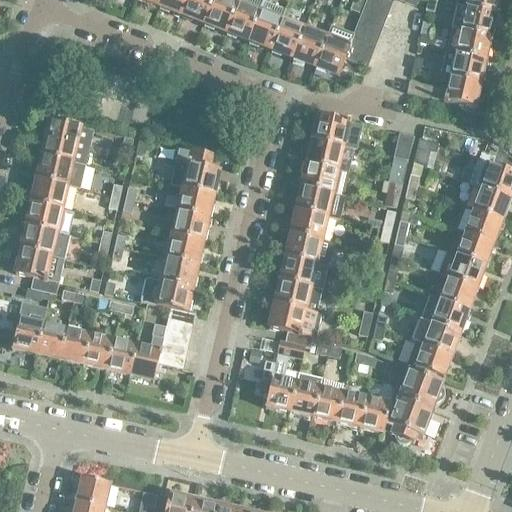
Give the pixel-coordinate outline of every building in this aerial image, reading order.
[(135,0),(136,0),(158,9),(161,0),(135,0)] [(181,17),(187,0),(161,0),(158,9),(181,17)] [(213,0),(187,0),(181,17),(203,26),(213,0)] [(226,35),(239,0),(236,0),(234,5),(221,0),(213,0),(203,26),(226,35)] [(248,44),(264,4),(254,0),(239,0),(226,35),(248,44)] [(365,7),(367,2),(360,0),(354,0),(350,12),(361,17),(365,7)] [(393,5),(380,0),(379,0),(367,0),(367,2),(365,7),(388,16),(393,5)] [(416,9),(419,0),(405,0),(404,5),(416,9)] [(456,0),(455,7),(497,17),(497,16),(500,0),(456,0)] [(437,3),(429,1),(426,13),(435,15),(437,3)] [(270,52),(282,23),(279,22),(283,11),(264,4),(248,44),(270,52)] [(384,27),(388,16),(365,7),(361,17),(360,18),(384,27)] [(497,18),(497,17),(455,7),(450,31),(492,40),(491,40),(496,18),(497,18)] [(380,38),(384,27),(360,18),(356,28),(380,38)] [(293,61),(304,32),(282,23),(270,52),(293,61)] [(432,27),(423,25),(420,37),(429,38),(432,27)] [(376,49),(380,38),(356,28),(353,37),(352,40),(376,49)] [(492,40),(450,31),(444,54),(487,64),(487,63),(486,63),(491,41),(492,41),(492,40)] [(315,70),(327,41),(304,32),(293,61),(315,70)] [(327,41),(315,70),(338,79),(345,62),(343,61),(348,50),(352,40),(353,37),(343,33),(339,45),(327,41)] [(372,59),(376,49),(352,40),(348,50),(372,59)] [(367,70),(372,59),(348,50),(343,61),(345,62),(367,70)] [(486,65),(487,64),(444,54),(439,78),(450,80),(481,87),(481,86),(485,65),(486,65)] [(424,62),(415,60),(412,72),(421,74),(424,62)] [(481,88),(481,87),(450,80),(450,81),(451,81),(448,93),(409,85),(407,96),(443,104),(443,105),(447,106),(447,105),(458,107),(458,108),(463,109),(463,108),(474,111),(475,111),(476,110),(475,110),(480,88),(481,88)] [(318,119),(312,144),(342,150),(345,137),(358,140),(361,129),(351,127),(351,126),(346,124),(346,125),(335,123),(335,122),(330,121),(330,122),(318,119)] [(47,135),(42,158),(73,165),(85,168),(93,133),(58,125),(55,136),(47,135)] [(413,141),(399,138),(393,161),(407,164),(413,141)] [(130,154),(133,142),(124,140),(122,152),(130,154)] [(438,146),(419,142),(413,166),(426,171),(430,155),(436,156),(438,146)] [(145,157),(148,146),(139,143),(136,155),(145,157)] [(354,154),(342,151),(342,150),(312,144),(306,167),(348,176),(354,154)] [(170,187),(183,190),(214,197),(219,174),(208,171),(210,160),(178,153),(170,187)] [(469,186),(481,191),(481,190),(511,201),(511,200),(511,197),(511,175),(508,174),(510,169),(502,166),(500,171),(493,168),(493,167),(492,167),(494,160),(481,155),(469,186)] [(67,189),(73,165),(42,158),(36,181),(67,189)] [(348,176),(306,167),(301,190),(332,197),(343,199),(348,176)] [(395,174),(392,186),(402,188),(404,176),(395,174)] [(419,180),(410,178),(407,189),(416,191),(419,180)] [(62,213),(67,189),(36,181),(31,206),(62,213)] [(399,199),(402,188),(392,186),(390,197),(399,199)] [(120,201),(122,189),(113,187),(111,199),(120,201)] [(413,202),(416,191),(407,189),(405,200),(413,202)] [(137,192),(128,190),(125,202),(134,204),(137,192)] [(208,221),(214,197),(183,190),(178,214),(208,221)] [(344,199),(343,199),(332,197),(301,190),(296,213),(327,220),(338,222),(344,199)] [(511,201),(481,190),(481,191),(473,212),(503,223),(503,222),(510,201),(511,201)] [(117,212),(120,201),(111,199),(108,210),(117,212)] [(131,216),(134,204),(125,202),(123,214),(131,216)] [(73,215),(62,213),(31,206),(26,229),(56,236),(68,239),(73,215)] [(503,224),(503,223),(473,212),(464,235),(494,246),(495,245),(494,245),(502,224),(503,224)] [(321,244),(327,220),(296,213),(290,237),(321,244)] [(203,244),(208,221),(178,214),(173,237),(203,244)] [(391,234),(394,222),(384,220),(382,232),(391,234)] [(408,225),(399,224),(397,236),(405,237),(408,225)] [(51,259),(56,236),(26,229),(20,252),(51,259)] [(388,246),(391,234),(382,232),(379,244),(388,246)] [(109,248),(111,236),(103,234),(100,246),(109,248)] [(494,247),(494,246),(464,235),(456,257),(486,268),(486,267),(494,246),(494,247)] [(402,249),(405,237),(397,236),(394,247),(402,249)] [(117,237),(115,250),(123,251),(126,239),(117,237)] [(198,267),(203,244),(173,237),(167,261),(198,267)] [(333,246),(321,244),(290,237),(285,260),(316,267),(327,270),(333,246)] [(106,259),(109,248),(100,246),(97,257),(106,259)] [(121,263),(123,251),(115,250),(112,261),(121,263)] [(64,262),(51,259),(20,252),(15,276),(33,280),(30,292),(56,297),(64,262)] [(486,268),(456,257),(445,253),(437,276),(448,280),(478,291),(478,290),(477,290),(485,269),(486,269),(486,268)] [(311,290),(316,267),(285,260),(280,284),(311,290)] [(192,291),(198,267),(167,261),(162,284),(192,291)] [(380,281),(383,269),(373,267),(371,279),(380,281)] [(397,273),(388,271),(386,282),(394,285),(397,273)] [(377,293),(380,281),(371,279),(368,291),(377,293)] [(477,292),(478,291),(448,280),(439,302),(469,313),(469,312),(477,291),(477,292)] [(98,295),(101,283),(92,281),(89,293),(98,295)] [(391,296),(394,285),(386,282),(383,294),(391,296)] [(162,284),(156,309),(170,312),(186,316),(187,315),(192,291),(162,284)] [(322,293),(311,290),(280,284),(274,307),(305,314),(317,317),(322,293)] [(115,287),(106,285),(104,297),(112,298),(115,287)] [(72,304),(74,296),(63,293),(61,302),(72,304)] [(84,307),(86,299),(74,296),(72,304),(84,307)] [(382,299),(380,306),(390,308),(391,301),(382,299)] [(469,314),(469,313),(439,302),(431,325),(460,336),(468,314),(469,314)] [(119,315),(121,307),(110,304),(108,313),(119,315)] [(131,318),(133,309),(121,307),(119,315),(131,318)] [(302,327),(305,314),(274,307),(269,331),(287,335),(285,346),(305,351),(310,352),(315,329),(302,327)] [(36,358),(43,327),(42,327),(30,325),(33,312),(22,309),(19,320),(18,320),(17,324),(18,324),(11,353),(13,354),(13,353),(35,358),(36,358)] [(192,329),(195,317),(187,315),(186,316),(170,312),(167,323),(192,329)] [(369,328),(372,316),(363,314),(360,326),(369,328)] [(387,320),(377,317),(375,329),(384,331),(387,320)] [(460,336),(431,325),(420,321),(411,344),(414,345),(452,359),(453,358),(452,357),(459,341),(459,340),(460,339),(459,339),(460,336)] [(190,340),(192,329),(167,323),(165,330),(165,334),(190,340)] [(366,340),(369,328),(360,326),(358,338),(366,340)] [(59,364),(66,332),(65,332),(65,333),(43,328),(43,327),(36,358),(36,359),(37,358),(58,363),(59,364)] [(163,342),(165,334),(165,330),(155,328),(152,339),(163,342)] [(381,343),(384,331),(375,329),(372,341),(381,343)] [(82,369),(89,338),(88,338),(67,333),(66,332),(59,364),(60,364),(60,363),(82,368),(82,369)] [(188,350),(190,340),(165,334),(163,342),(162,344),(188,350)] [(106,374),(113,343),(112,343),(112,344),(90,338),(89,338),(82,369),(83,369),(105,374),(106,374)] [(157,366),(159,358),(162,358),(162,356),(163,354),(160,353),(162,344),(163,342),(152,339),(149,352),(137,349),(137,348),(136,348),(129,380),(130,380),(153,384),(152,385),(154,385),(158,366),(157,366)] [(129,380),(136,348),(135,349),(114,344),(114,343),(113,343),(106,374),(107,375),(107,374),(128,379),(128,380),(129,380)] [(185,361),(188,350),(162,344),(160,353),(163,354),(162,356),(185,361)] [(296,385),(284,383),(289,359),(302,362),(305,351),(285,346),(280,345),(275,367),(270,366),(264,368),(262,379),(266,383),(263,397),(268,398),(265,411),(267,411),(288,416),(289,416),(296,385)] [(444,380),(452,359),(414,345),(406,368),(444,382),(444,381),(444,380)] [(326,359),(329,350),(317,347),(315,356),(326,359)] [(338,362),(340,352),(329,350),(326,359),(338,362)] [(250,352),(247,364),(259,367),(262,355),(250,352)] [(185,361),(162,356),(162,358),(159,358),(157,366),(158,366),(183,372),(185,361)] [(373,371),(377,363),(365,358),(362,367),(373,371)] [(387,367),(377,363),(373,371),(385,376),(387,367)] [(439,405),(442,402),(443,398),(443,394),(441,390),(441,389),(442,387),(440,386),(441,382),(442,382),(444,382),(406,368),(403,366),(394,389),(391,401),(390,401),(389,407),(390,407),(385,425),(384,434),(392,437),(392,438),(395,439),(396,443),(399,446),(402,448),(406,447),(410,445),(414,446),(416,439),(422,441),(430,419),(431,420),(431,419),(430,418),(433,409),(434,410),(435,409),(434,408),(435,405),(439,405)] [(312,421),(319,391),(321,381),(298,376),(296,385),(289,416),(290,416),(312,421)] [(336,427),(343,396),(319,391),(312,421),(313,422),(314,421),(335,426),(336,427)] [(359,432),(366,401),(343,396),(336,427),(337,427),(358,432),(359,432)] [(390,407),(389,407),(366,401),(359,432),(360,432),(381,437),(383,438),(384,434),(385,425),(390,407)] [(81,481),(76,505),(105,511),(111,487),(81,481)] [(190,511),(193,502),(170,497),(166,511),(190,511)] [(215,511),(217,508),(193,502),(190,511),(215,511)]
